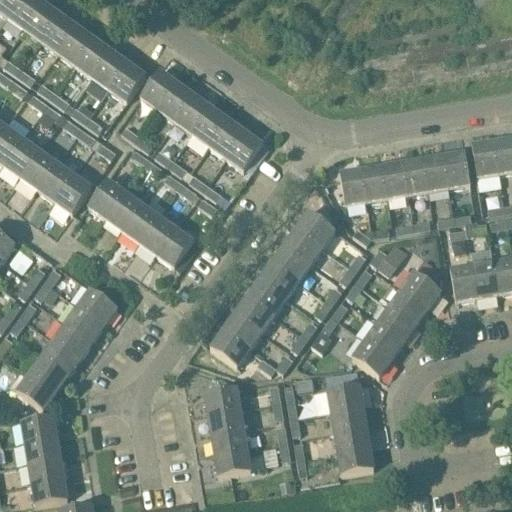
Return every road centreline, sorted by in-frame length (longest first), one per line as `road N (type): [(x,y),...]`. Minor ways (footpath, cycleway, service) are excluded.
road 1 (residential): [(150,488),(135,402),(321,136)]
road 2 (residential): [(511,353),(429,366),(406,402),(415,470),(496,457)]
road 3 (residential): [(125,0),(321,136)]
road 4 (residential): [(321,136),(511,109)]
